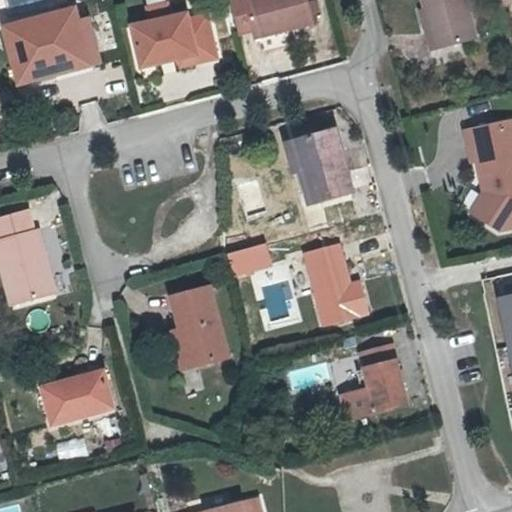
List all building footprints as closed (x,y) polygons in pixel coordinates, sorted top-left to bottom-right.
[(249,34),(253,41),(311,26),(304,0),(236,0),(228,2),(237,37),(249,34)] [(421,0),(423,7),(430,34),(423,35),(428,53),(479,40),(468,0),(421,0)] [(430,34),(423,7),(416,9),(423,35),(430,34)] [(144,12),(147,27),(169,22),(165,8),(144,12)] [(73,13),(5,31),(20,88),(54,78),(88,69),(76,26),(73,13)] [(129,31),(138,72),(176,64),(194,59),(195,67),(215,63),(205,20),(187,24),(185,18),(169,22),(147,27),(129,31)] [(54,78),(55,85),(99,73),(86,24),(76,26),(88,69),(54,78)] [(176,64),(178,71),(195,67),(194,59),(176,64)] [(511,123),(466,133),(472,164),(477,163),(482,186),(490,185),(491,193),(488,196),(481,197),(472,214),(499,232),(511,229),(511,123)] [(333,133),(293,144),(301,173),(306,192),(302,193),(305,208),(350,197),(333,133)] [(301,173),(293,144),(281,147),(294,195),(302,193),(296,175),(301,173)] [(30,215),(0,222),(0,239),(1,243),(0,243),(0,259),(13,308),(55,297),(39,233),(34,234),(30,215)] [(365,318),(360,298),(349,301),(345,289),(335,251),(303,260),(322,329),(365,318)] [(499,292),(496,276),(484,278),(487,294),(499,292)] [(349,301),(360,298),(356,285),(345,289),(349,301)] [(173,300),(177,315),(181,332),(187,332),(196,367),(228,358),(212,292),(173,300)] [(511,292),(496,296),(511,367),(511,292)] [(183,370),(196,367),(187,332),(181,332),(177,315),(170,317),(183,370)] [(363,355),(368,370),(374,392),(363,395),(341,400),(348,425),(408,409),(392,348),(363,355)] [(64,385),(106,375),(104,365),(61,376),(64,385)] [(374,392),(368,370),(357,374),(363,395),(374,392)] [(115,412),(106,375),(64,385),(41,390),(50,428),(115,412)]
